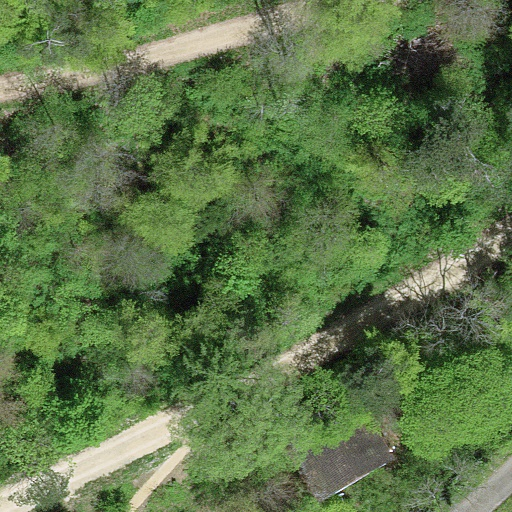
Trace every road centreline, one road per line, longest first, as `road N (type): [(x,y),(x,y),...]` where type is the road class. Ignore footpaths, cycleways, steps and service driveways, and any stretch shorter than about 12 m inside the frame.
road 1 (track): [(0,507),(511,230)]
road 2 (track): [(348,0),(0,87)]
